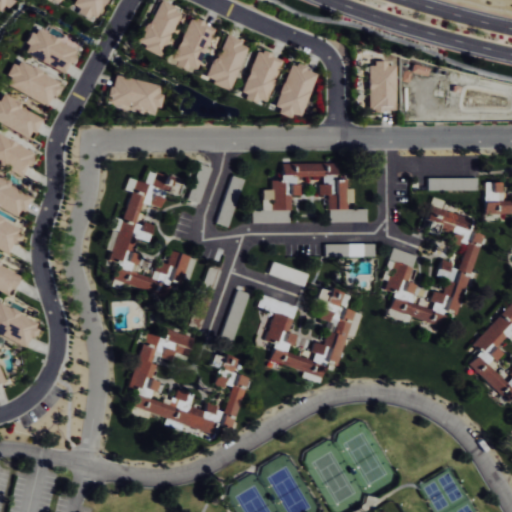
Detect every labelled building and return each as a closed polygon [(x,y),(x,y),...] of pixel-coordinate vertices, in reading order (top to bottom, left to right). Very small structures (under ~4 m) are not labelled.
[(0,0),(0,9),(8,0),(0,0)] [(73,0),(70,8),(94,20),(104,0),(73,0)] [(155,0),(136,45),(159,55),(179,10),(156,0),(155,0)] [(212,27),(187,17),(169,62),(194,72),(212,27)] [(76,47),(30,30),(21,53),(67,70),(76,47)] [(204,80),(227,90),(246,45),(223,35),(204,80)] [(255,49),(238,94),(262,104),(280,59),(255,49)] [(47,106),(59,81),(13,60),(6,76),(9,78),(5,87),(47,106)] [(393,65),(385,65),(385,62),(366,62),(366,111),(393,111),(393,65)] [(299,117),(315,72),(289,63),(271,112),(289,118),(290,114),(299,117)] [(161,94),(156,93),(158,85),(112,74),(105,103),(156,115),(161,94)] [(42,117),(0,95),(0,124),(31,140),(42,117)] [(33,152),(0,135),(0,165),(21,176),(33,152)] [(327,222),(366,222),(366,209),(350,209),(350,188),(344,188),(344,179),(334,179),(334,163),(279,163),(279,180),(269,180),(269,189),(260,189),(261,210),(289,210),(289,195),(299,195),(298,184),(294,184),(294,177),(318,176),(318,195),(327,194),(327,222)] [(110,280),(164,295),(167,282),(180,286),(190,273),(193,258),(168,251),(165,264),(154,261),(150,278),(132,273),(137,256),(130,250),(133,238),(147,241),(152,225),(137,214),(140,203),(158,208),(163,192),(172,194),(175,184),(157,171),(147,184),(126,178),(123,190),(135,193),(111,226),(104,249),(108,252),(105,264),(114,267),(110,280)] [(215,223),(227,227),(243,180),(231,176),(215,223)] [(0,208),(19,217),(29,193),(0,180),(0,208)] [(511,193),(509,194),(510,200),(502,201),(501,182),(483,182),(483,221),(503,221),(503,214),(511,213),(511,193)] [(481,235),(467,231),(467,217),(442,209),(444,201),(429,196),(419,229),(425,231),(443,231),(447,232),(447,244),(464,243),(457,267),(439,261),(434,276),(446,280),(441,294),(430,291),(431,309),(413,304),(412,284),(407,282),(415,256),(390,248),(380,279),(385,281),(382,289),(392,292),(386,310),(438,326),(443,312),(456,316),(481,235)] [(0,249),(7,253),(20,228),(0,218),(0,249)] [(19,272),(0,263),(0,291),(9,295),(19,272)] [(206,266),(188,324),(198,327),(216,270),(206,266)] [(317,383),(323,362),(336,366),(344,334),(354,337),(360,314),(344,309),(348,294),(325,288),(325,291),(314,288),(311,300),(321,303),(317,319),(327,322),(321,345),(313,343),(308,359),(285,353),(287,344),(292,346),(295,335),(287,333),(295,306),(275,301),(264,342),(272,344),(267,361),(301,370),(299,378),(317,383)] [(507,402),(508,401),(511,398),(511,372),(504,381),(486,365),(489,362),(504,356),(495,348),(505,337),(511,342),(511,300),(472,344),(476,354),(466,365),(507,402)] [(0,336),(25,348),(37,322),(0,305),(0,336)] [(130,414),(162,418),(165,427),(179,429),(183,425),(235,432),(242,376),(233,375),(235,357),(216,355),(206,357),(205,366),(215,368),(212,385),(227,387),(223,415),(207,401),(201,409),(189,407),(190,393),(176,391),(169,399),(165,395),(160,402),(145,400),(157,387),(151,360),(180,353),(195,337),(139,330),(131,390),(133,391),(130,414)]
